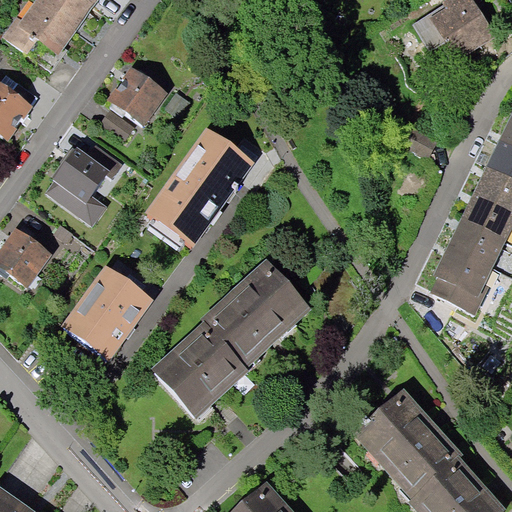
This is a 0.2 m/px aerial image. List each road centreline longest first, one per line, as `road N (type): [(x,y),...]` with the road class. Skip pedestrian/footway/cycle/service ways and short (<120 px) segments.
road 1 (residential): [(511,71),(388,303),(194,511)]
road 2 (residential): [(0,197),(140,0)]
road 3 (residential): [(0,382),(114,511)]
